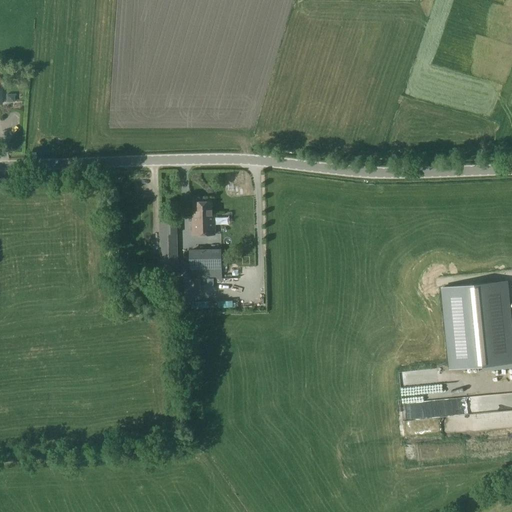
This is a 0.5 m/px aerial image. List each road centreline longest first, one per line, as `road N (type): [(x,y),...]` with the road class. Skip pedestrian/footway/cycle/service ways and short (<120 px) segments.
road 1 (unclassified): [(511,167),(339,170),(232,158),(0,166)]
road 2 (unknown): [(257,160),(254,276),(218,287),(196,282),(187,265),(189,160)]
